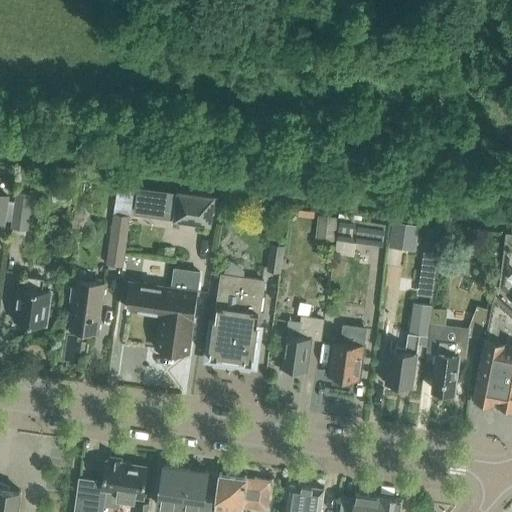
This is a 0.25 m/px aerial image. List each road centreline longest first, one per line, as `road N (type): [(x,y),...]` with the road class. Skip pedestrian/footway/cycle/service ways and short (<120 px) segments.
road 1 (track): [(0,105),(416,156),(511,177)]
road 2 (unclassified): [(0,404),(511,470)]
road 3 (track): [(449,0),(416,156)]
